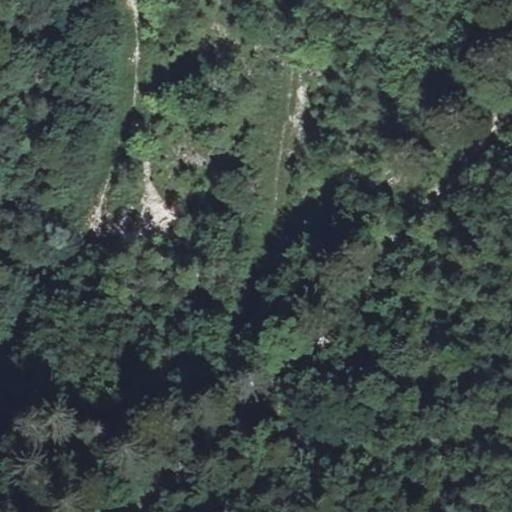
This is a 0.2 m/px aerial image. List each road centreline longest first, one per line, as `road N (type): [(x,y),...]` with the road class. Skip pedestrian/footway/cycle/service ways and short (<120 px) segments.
road 1 (track): [(131,511),(511,104)]
road 2 (track): [(129,0),(126,135),(0,350)]
